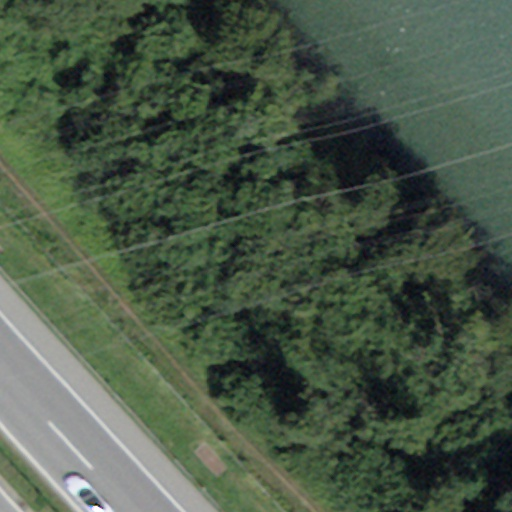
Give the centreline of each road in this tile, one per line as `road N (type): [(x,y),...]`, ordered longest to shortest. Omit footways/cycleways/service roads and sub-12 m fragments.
road 1 (track): [(323,511),(0,159)]
road 2 (motorway): [(128,511),(0,369)]
